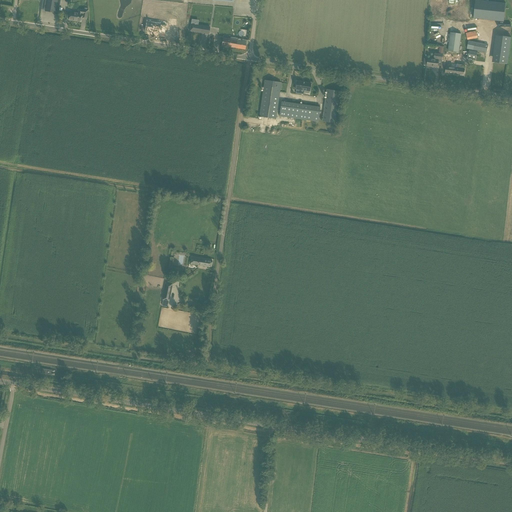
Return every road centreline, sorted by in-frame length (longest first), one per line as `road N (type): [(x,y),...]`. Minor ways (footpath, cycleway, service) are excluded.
road 1 (track): [(0,337),(511,413)]
road 2 (tertiary): [(511,463),(13,383)]
road 3 (unclassified): [(207,369),(250,59)]
road 4 (unclassified): [(511,99),(250,59)]
road 5 (unclassified): [(250,59),(0,21)]
